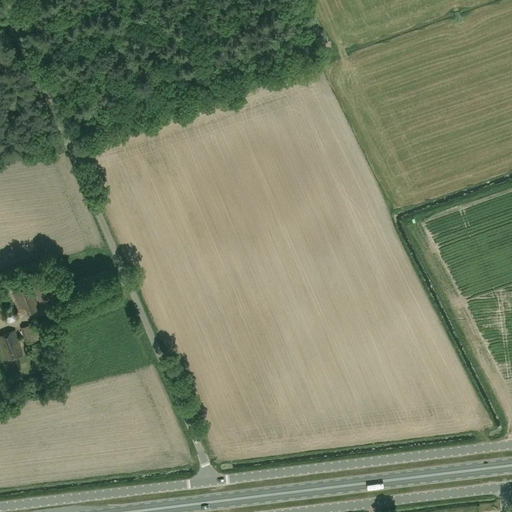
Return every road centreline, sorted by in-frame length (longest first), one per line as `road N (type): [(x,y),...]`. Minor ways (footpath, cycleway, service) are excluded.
road 1 (unclassified): [(212,480),(1,0)]
road 2 (primary): [(511,464),(121,511)]
road 3 (unclassified): [(212,480),(511,444)]
road 4 (unclassified): [(511,485),(292,511)]
road 5 (unclassified): [(0,506),(212,480)]
